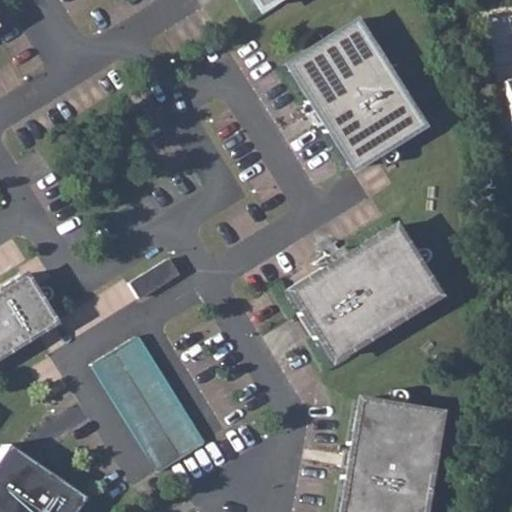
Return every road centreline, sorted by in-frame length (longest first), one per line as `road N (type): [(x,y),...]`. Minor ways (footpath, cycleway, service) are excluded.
road 1 (residential): [(207,278),(292,416),(273,511)]
road 2 (unknown): [(136,322),(85,349),(70,374),(132,473)]
road 3 (residential): [(174,222),(75,284),(29,211)]
road 4 (residential): [(171,106),(224,190),(174,222)]
road 5 (unknown): [(136,322),(207,432)]
